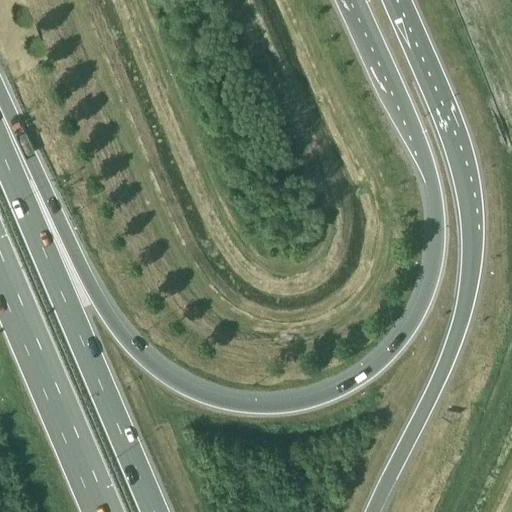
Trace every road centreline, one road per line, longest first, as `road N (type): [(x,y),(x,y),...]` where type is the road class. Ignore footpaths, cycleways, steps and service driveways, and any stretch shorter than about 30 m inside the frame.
road 1 (trunk): [(358,0),(430,177),(436,272),(398,348),(335,397),(296,408),(229,405),(174,384),(144,362),(96,299),(0,131)]
road 2 (trunk): [(378,511),(441,385),(477,262),(459,165),(388,0)]
road 3 (trunk): [(155,511),(0,145)]
road 4 (trunk): [(0,270),(102,511)]
